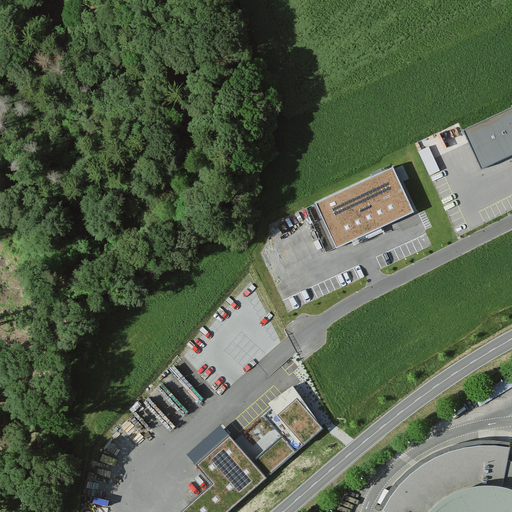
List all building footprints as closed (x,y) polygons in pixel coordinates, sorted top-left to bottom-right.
[(511,157),(511,112),(464,135),(481,172),(511,157)] [(444,149),(451,146),(445,130),(438,133),(444,149)] [(420,148),(430,172),(440,168),(431,144),(420,148)] [(328,248),(420,213),(402,167),(308,203),(317,226),(326,222),(332,238),(325,240),(328,248)] [(283,412),(305,392),(296,382),(274,402),(283,412)] [(227,511),(271,474),(226,422),(192,451),(218,480),(181,511),(227,511)] [(511,511),(511,461),(508,460),(510,447),(509,447),(509,443),(495,441),(479,441),(464,443),(449,447),(434,453),(420,461),(408,470),(396,482),(386,494),(379,508),(383,510),(382,511),(383,511),(511,511)] [(201,484),(189,494),(194,500),(206,489),(201,484)]
